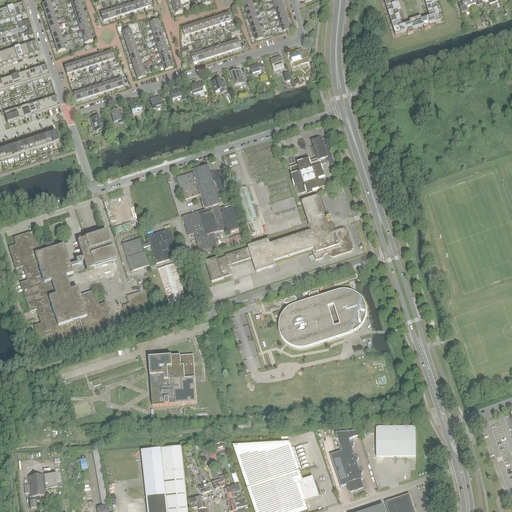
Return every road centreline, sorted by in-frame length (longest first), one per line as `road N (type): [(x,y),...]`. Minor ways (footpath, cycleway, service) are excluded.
road 1 (residential): [(67,115),(95,189),(341,111)]
road 2 (track): [(421,412),(104,442)]
road 3 (residential): [(67,115),(295,41),(300,29),(291,0)]
road 4 (tertiary): [(377,211),(421,348)]
road 5 (tertiary): [(421,348),(377,211)]
road 6 (unclassified): [(328,511),(460,468)]
